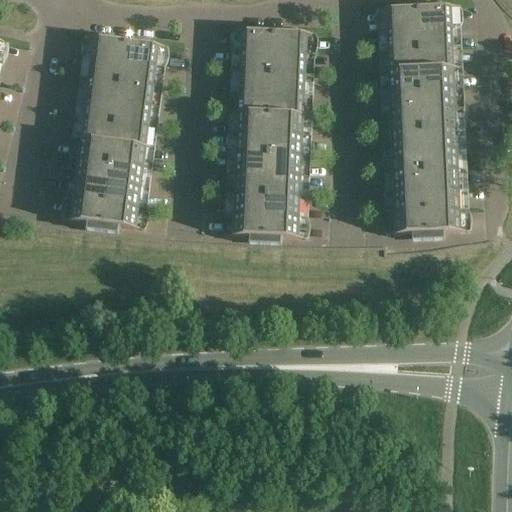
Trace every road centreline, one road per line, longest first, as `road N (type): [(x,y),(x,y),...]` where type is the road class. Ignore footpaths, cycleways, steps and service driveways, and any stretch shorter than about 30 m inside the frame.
road 1 (secondary): [(511,357),(250,359),(198,370)]
road 2 (secondary): [(198,370),(445,388),(505,401)]
road 3 (residential): [(350,0),(349,242)]
road 4 (residential): [(494,234),(495,56),(483,0)]
road 5 (unclassified): [(0,475),(52,476),(228,511)]
road 6 (residential): [(203,19),(184,238)]
road 7 (residential): [(55,13),(17,222)]
road 8 (secondary): [(0,388),(198,370)]
road 9 (residential): [(321,0),(203,19)]
